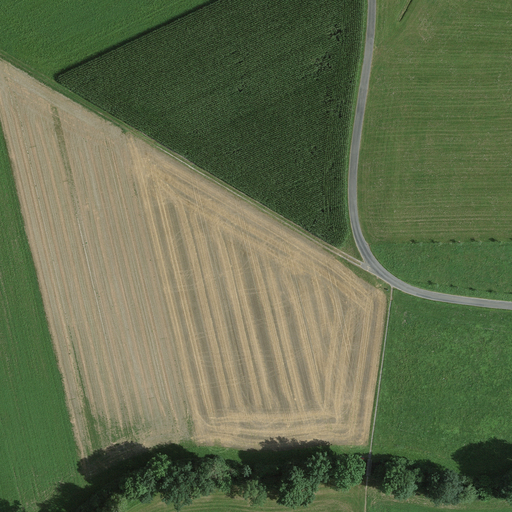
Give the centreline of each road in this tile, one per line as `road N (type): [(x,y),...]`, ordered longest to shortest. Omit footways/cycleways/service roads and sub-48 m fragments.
road 1 (track): [(0,54),(325,246),(377,267)]
road 2 (residential): [(373,0),(353,190),(363,247),(394,282),(421,295),(511,307)]
